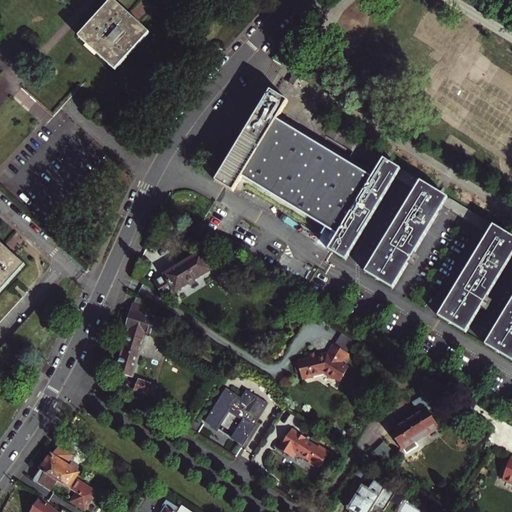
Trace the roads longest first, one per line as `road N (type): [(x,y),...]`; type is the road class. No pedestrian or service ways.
road 1 (tertiary): [(58,379),(176,132),(291,0)]
road 2 (residential): [(58,379),(254,511)]
